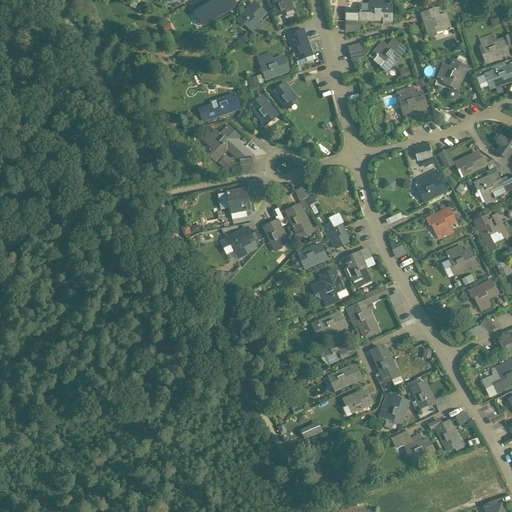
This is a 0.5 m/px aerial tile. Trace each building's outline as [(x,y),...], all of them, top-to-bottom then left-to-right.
[(204,0),(200,3),(204,9),(212,4),(216,10),(214,12),(217,18),(230,11),(226,4),(233,1),(232,0),(204,0)] [(273,0),(279,16),(286,13),(285,11),(292,8),(289,0),(273,0)] [(380,0),(369,0),(370,6),(372,6),(372,13),(360,13),(360,20),(387,21),(387,14),(392,14),(392,6),(380,6),(380,0)] [(257,12),(252,7),(238,21),(244,26),(247,22),(252,27),(251,29),(257,34),(264,27),(258,22),(266,13),(261,8),(257,12)] [(436,9),(422,14),(430,37),(437,35),(435,30),(442,28),(443,30),(450,28),(445,14),(438,16),(436,9)] [(360,22),(347,22),(346,31),(360,31),(360,22)] [(303,30),(289,35),(291,41),(305,35),(303,30)] [(305,35),(291,41),(298,59),(312,54),(305,35)] [(497,42),(495,36),(481,40),(483,48),(485,47),(488,53),(483,55),(486,62),(504,56),(502,49),(506,47),(504,40),(497,42)] [(511,45),(509,36),(503,38),(506,47),(507,49),(511,47),(511,45)] [(388,48),(383,43),(375,52),(377,54),(376,55),(377,56),(374,61),(387,72),(403,53),(397,49),(400,45),(394,40),(388,48)] [(361,45),(349,48),(350,54),(363,50),(361,45)] [(363,50),(350,54),(352,59),(364,56),(363,50)] [(284,58),(273,62),(271,55),(261,59),(264,66),(266,65),(268,71),(264,73),(267,80),(285,73),(283,66),(287,65),(284,58)] [(455,61),(449,72),(443,69),(439,78),(445,81),(447,79),(453,82),(451,86),(458,89),(466,71),(459,68),(461,64),(455,61)] [(511,65),(495,72),(497,79),(488,82),(491,89),(511,81),(511,75),(511,74),(511,73),(511,65)] [(315,73),(305,76),(307,82),(317,79),(315,73)] [(425,78),(415,80),(418,88),(427,86),(425,78)] [(253,79),(246,81),(249,89),(256,86),(253,79)] [(283,92),(280,88),(274,93),(286,108),(298,99),(289,87),(283,92)] [(422,93),(415,95),(413,88),(399,93),(401,100),(404,99),(406,106),(401,107),(404,114),(422,108),(420,101),(425,100),(422,93)] [(235,95),(212,103),(213,106),(201,110),(205,120),(216,116),(217,118),(240,109),(235,95)] [(265,101),(260,106),(257,102),(251,107),(263,122),(269,117),(272,121),(278,116),(265,101)] [(229,127),(221,136),(215,131),(209,139),(214,144),(216,142),(221,146),(218,150),(223,155),(237,141),(231,136),(235,133),(229,127)] [(511,133),(510,132),(506,139),(502,137),(498,143),(501,146),(497,152),(505,158),(509,158),(511,152),(511,133)] [(429,145),(416,148),(419,160),(432,157),(429,145)] [(453,165),(447,152),(440,155),(446,168),(453,165)] [(474,155),(456,163),(459,170),(463,168),(466,175),(484,166),(481,160),(477,162),(474,155)] [(242,170),(241,171),(242,175),(255,173),(253,163),(241,165),(242,170)] [(419,164),(409,169),(412,176),(423,171),(419,164)] [(437,171),(417,181),(420,188),(422,187),(426,193),(421,195),(425,202),(442,193),(439,187),(443,184),(437,171)] [(493,176),(475,184),(478,191),(482,189),(485,195),(483,196),(487,203),(496,199),(493,192),(503,187),(500,180),(496,182),(493,176)] [(511,177),(508,180),(507,177),(500,180),(503,187),(506,194),(511,190),(511,177)] [(248,181),(249,187),(264,185),(263,179),(248,181)] [(385,189),(395,190),(397,180),(387,179),(385,189)] [(310,198),(305,187),(300,189),(305,200),(310,198)] [(503,187),(493,192),(496,199),(506,194),(503,187)] [(305,200),(300,189),(295,192),(301,203),(305,200)] [(247,190),(227,194),(230,209),(231,209),(233,220),(248,217),(247,216),(252,215),(247,190)] [(287,225),(279,209),(273,212),(278,221),(281,228),(287,225)] [(302,210),(296,213),(293,209),(287,212),(295,230),(302,226),(306,235),(313,232),(302,210)] [(445,211),(427,219),(431,226),(435,224),(438,231),(436,232),(439,238),(452,232),(449,226),(456,223),(452,214),(447,216),(445,211)] [(389,224),(404,218),(402,213),(387,219),(389,224)] [(338,214),(330,219),(332,223),(325,227),(336,249),(349,242),(341,224),(343,223),(338,214)] [(497,215),(492,218),(490,215),(482,219),(484,223),(477,226),(486,244),(493,241),(491,236),(497,233),(498,235),(500,234),(503,239),(507,236),(497,215)] [(278,221),(265,228),(276,252),(283,248),(282,246),(289,243),(281,228),(278,221)] [(244,231),(227,240),(230,247),(234,244),(237,250),(235,252),(239,258),(248,254),(244,247),(255,242),(252,235),(247,238),(244,231)] [(398,233),(388,238),(392,247),(402,242),(398,233)] [(321,245),(303,254),(306,260),(308,259),(311,266),(323,261),(320,254),(324,252),(321,245)] [(393,249),(397,258),(407,254),(404,245),(393,249)] [(470,251),(464,254),(461,247),(447,253),(450,260),(452,259),(455,265),(451,267),(454,274),(472,266),(473,269),(478,267),(470,251)] [(364,264),(363,261),(359,264),(355,255),(341,261),(345,269),(349,267),(354,277),(352,278),(354,282),(356,281),(358,287),(372,281),(372,279),(371,276),(369,275),(368,273),(369,271),(367,271),(366,268),(367,267),(366,265),(364,264)] [(511,268),(508,259),(496,265),(503,278),(511,274),(510,271),(511,270),(511,268)] [(335,270),(321,276),(324,283),(315,287),(318,294),(323,292),(326,298),(323,299),(326,306),(336,302),(333,295),(337,293),(344,290),(341,283),(336,285),(333,279),(338,277),(335,270)] [(487,283),(469,292),(473,298),(477,296),(480,303),(478,304),(481,310),(490,306),(487,300),(498,294),(495,288),(490,290),(487,283)] [(384,287),(365,296),(368,300),(369,300),(371,303),(387,295),(384,287)] [(346,289),(344,290),(337,293),(340,300),(349,296),(346,289)] [(399,293),(390,297),(393,305),(403,301),(399,293)] [(367,307),(365,302),(347,310),(354,325),(358,323),(365,338),(379,332),(367,307)] [(340,313),(313,325),(317,334),(322,332),(324,337),(331,333),(342,328),(339,322),(343,320),(340,313)] [(484,324),(481,322),(478,326),(487,333),(497,328),(487,320),(484,324)] [(511,339),(510,336),(499,341),(506,355),(511,352),(511,339)] [(345,340),(327,348),(330,355),(326,357),(329,364),(354,352),(352,348),(348,347),(345,340)] [(380,347),(371,351),(373,356),(380,353),(382,352),(380,347)] [(382,357),(380,353),(373,356),(381,374),(388,371),(390,375),(397,372),(389,354),(382,357)] [(511,360),(497,368),(500,375),(493,378),(493,383),(485,387),(489,397),(511,385),(511,360)] [(355,374),(351,367),(329,377),(335,391),(362,379),(359,372),(355,374)] [(388,371),(381,374),(385,383),(392,380),(390,375),(388,371)] [(425,382),(412,389),(424,413),(430,409),(429,407),(436,404),(435,402),(425,382)] [(362,392),(344,400),(347,407),(351,405),(354,412),(372,404),(369,397),(365,399),(362,392)] [(407,401),(395,397),(394,400),(387,397),(381,416),(388,418),(389,416),(395,418),(394,423),(401,425),(407,407),(406,406),(407,401)] [(445,397),(435,402),(436,404),(437,407),(447,402),(445,397)] [(471,420),(467,412),(457,417),(461,425),(471,420)] [(491,419),(493,424),(504,419),(502,414),(491,419)] [(381,422),(372,418),(369,426),(377,430),(381,422)] [(320,421),(301,429),(306,439),(324,431),(320,421)] [(438,421),(428,425),(431,431),(436,428),(440,426),(438,421)] [(452,426),(445,429),(443,425),(440,426),(436,428),(448,452),(455,449),(456,451),(462,448),(452,426)] [(406,429),(390,437),(391,440),(392,439),(396,448),(403,444),(412,440),(406,429)] [(412,440),(403,444),(407,451),(409,450),(412,456),(410,457),(413,464),(435,453),(429,440),(422,443),(419,436),(412,440)] [(483,505),(485,511),(499,505),(497,500),(483,505)]
